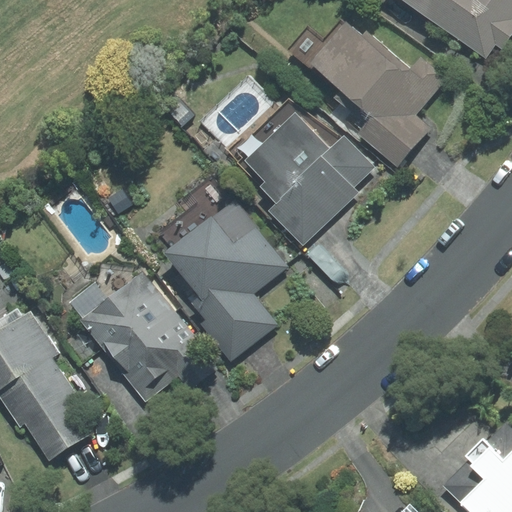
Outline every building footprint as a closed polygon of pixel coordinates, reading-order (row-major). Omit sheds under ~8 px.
[(505,53),(511,43),(511,0),(411,0),(491,59),(498,48),(505,53)] [(438,129),(421,115),(453,78),(440,67),(433,76),(420,65),(414,72),(358,23),(317,70),(331,82),(334,79),(350,92),(340,103),(363,124),(358,130),(404,169),(438,129)] [(295,225),(311,243),(364,195),(359,189),(381,169),(351,136),(334,152),(301,116),(252,160),(271,181),(264,188),(279,204),(271,211),(288,230),(295,225)] [(196,308),(240,360),(283,324),(258,295),(293,265),(262,228),(245,242),(221,213),(171,255),(182,269),(163,285),(188,315),(196,308)] [(148,273),(86,321),(144,397),(177,372),(193,393),(222,370),(148,273)] [(31,424),(55,463),(102,435),(78,395),(84,391),(36,311),(0,333),(0,396),(3,395),(23,428),(31,424)] [(511,511),(511,424),(510,422),(448,480),(478,511),(511,511)]
